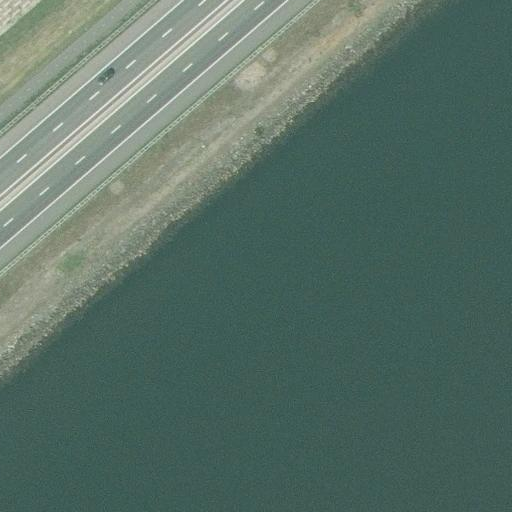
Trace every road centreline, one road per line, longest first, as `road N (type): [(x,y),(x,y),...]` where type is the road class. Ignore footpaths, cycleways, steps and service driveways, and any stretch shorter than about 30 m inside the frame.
road 1 (motorway): [(0,230),(267,0)]
road 2 (motorway): [(199,0),(0,172)]
